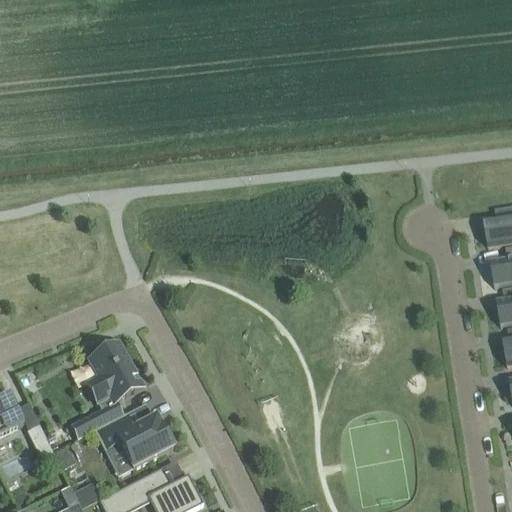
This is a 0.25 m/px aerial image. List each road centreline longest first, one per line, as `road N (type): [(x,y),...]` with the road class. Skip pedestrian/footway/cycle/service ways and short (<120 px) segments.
road 1 (residential): [(0,349),(115,302),(139,300),(254,511)]
road 2 (residential): [(483,511),(436,221)]
